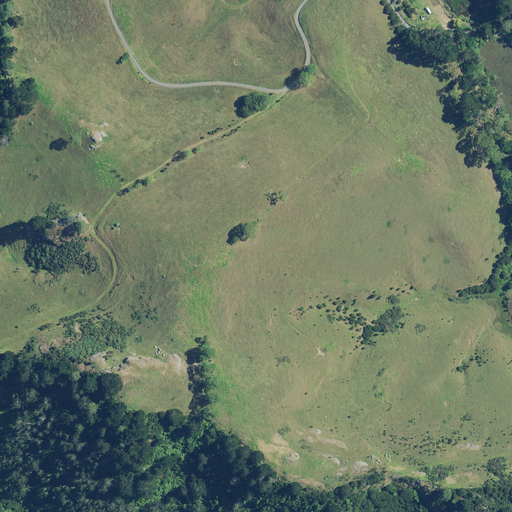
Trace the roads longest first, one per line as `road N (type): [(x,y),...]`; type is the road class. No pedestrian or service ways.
road 1 (track): [(0,325),(106,291),(114,265),(100,226),(115,192),(185,142),(284,89)]
road 2 (track): [(107,0),(133,59),(157,80),(266,89),(294,85),(307,68),(309,45),(298,18),(306,0)]
road 3 (track): [(389,0),(418,28),(511,35)]
